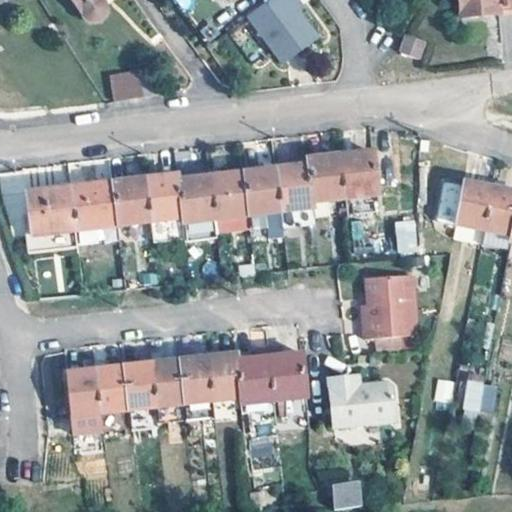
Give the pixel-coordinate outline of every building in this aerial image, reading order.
[(74,0),(86,16),(90,20),(96,22),(102,21),(106,19),(108,17),(115,25),(118,19),(118,15),(117,11),(115,8),(124,0),(74,0)] [(232,0),(239,9),(253,0),(232,0)] [(316,20),(301,0),(295,0),(294,1),(311,24),(316,20)] [(511,19),(511,0),(469,0),(469,17),(492,19),(492,12),(507,13),(507,19),(511,19)] [(260,26),(296,74),(330,49),(311,24),(294,1),(260,26)] [(424,43),(406,36),(401,54),(418,60),(424,43)] [(162,96),(145,71),(110,76),(114,102),(162,96)] [(372,146),(339,150),(344,192),(377,188),(372,146)] [(344,192),(339,150),(308,154),(309,161),(314,196),(344,192)] [(276,165),(281,208),(315,204),(314,196),(309,161),(276,165)] [(243,169),(249,212),(264,210),(267,234),(285,232),(284,223),(281,208),(276,165),(243,169)] [(243,169),(209,174),(215,216),(249,212),(243,169)] [(144,175),(149,216),(182,212),(177,177),(176,171),(144,175)] [(177,177),(182,212),(183,220),(215,216),(209,174),(177,177)] [(149,216),(144,175),(111,179),(117,221),(149,216)] [(509,247),(511,232),(511,187),(506,186),(507,179),(496,176),(494,184),(484,225),(481,241),(509,247)] [(484,225),(494,184),(466,177),(457,219),(484,225)] [(111,179),(70,184),(76,226),(117,221),(111,179)] [(76,226),(70,184),(25,190),(30,231),(76,226)] [(317,218),(315,204),(281,208),(284,223),(317,218)] [(215,216),(217,231),(251,226),(249,212),(215,216)] [(218,233),(217,231),(215,216),(183,220),(185,237),(218,233)] [(415,219),(395,221),(398,254),(418,252),(415,219)] [(152,240),(172,239),(171,222),(151,223),(152,240)] [(26,231),(28,250),(78,243),(76,226),(30,231),(26,231)] [(455,227),(454,240),(476,240),(476,228),(455,227)] [(366,269),(365,288),(365,297),(357,297),(357,330),(368,330),(368,340),(382,341),(394,342),(395,340),(395,331),(411,330),(411,269),(366,269)] [(511,326),(500,323),(497,336),(511,339),(511,326)] [(300,350),(268,354),(273,396),(304,392),(300,350)] [(239,392),(234,357),(234,351),(206,354),(212,395),(239,392)] [(206,354),(177,357),(183,399),(212,395),(206,354)] [(268,354),(234,357),(239,392),(240,401),(273,396),(268,354)] [(149,361),(155,403),(183,399),(177,357),(149,361)] [(126,407),(155,403),(149,361),(121,364),(126,407)] [(121,364),(93,368),(98,410),(126,407),(121,364)] [(98,410),(93,368),(64,371),(70,414),(98,410)] [(426,391),(441,394),(446,374),(430,371),(426,391)] [(348,373),(350,383),(357,382),(356,372),(348,373)] [(330,424),(354,422),(350,383),(348,383),(346,373),(325,375),(330,424)] [(462,430),(466,414),(473,387),(475,378),(462,375),(450,426),(462,430)] [(357,382),(350,383),(354,422),(393,417),(388,378),(357,382)] [(473,387),(466,414),(479,418),(486,391),(473,387)] [(273,396),(275,412),(276,425),(309,421),(304,392),(273,396)] [(214,411),(212,395),(183,399),(185,415),(214,411)] [(267,413),(275,412),(273,396),(240,401),(241,409),(266,406),(267,413)] [(101,429),(98,410),(70,414),(72,433),(101,429)] [(252,445),(252,466),(275,466),(274,444),(252,445)] [(365,503),(361,481),(336,485),(338,507),(365,503)] [(256,511),(268,511),(266,492),(252,494),(254,511),(256,511)]
